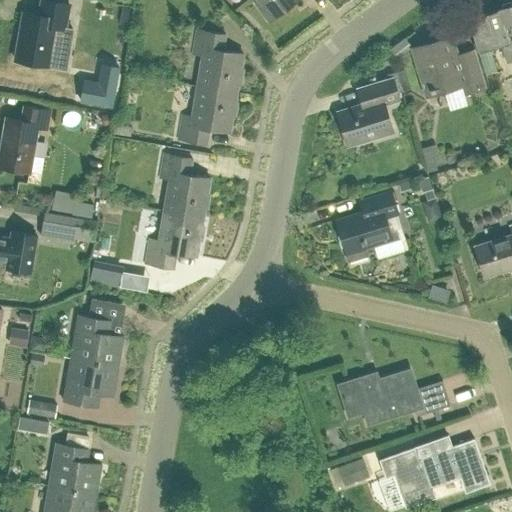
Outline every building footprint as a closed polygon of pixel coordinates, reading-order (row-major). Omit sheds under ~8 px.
[(69,3),(53,0),(41,0),(40,14),(24,11),(15,59),(49,65),(56,27),(65,28),(69,3)] [(258,0),(259,0),(256,2),(269,19),(294,0),(258,0)] [(511,3),(490,10),(491,12),(469,19),(479,51),(505,42),(511,59),(511,58),(511,3)] [(202,55),(197,85),(236,92),(237,83),(239,83),(242,69),(240,68),(242,52),(222,49),(225,33),(197,28),(193,53),(202,55)] [(457,54),(452,35),(411,47),(426,95),(462,84),(465,93),(484,87),(473,49),(457,54)] [(83,77),(79,99),(111,104),(118,65),(100,62),(97,79),(83,77)] [(399,99),(392,77),(357,88),(362,103),(337,110),(347,145),(393,131),(384,103),(399,99)] [(234,101),(236,92),(197,85),(192,115),(182,114),(178,139),(206,143),(209,128),(229,131),(232,115),(234,115),(236,101),(234,101)] [(50,110),(24,105),(21,119),(5,116),(0,146),(0,165),(41,173),(43,157),(33,155),(38,127),(47,129),(50,110)] [(444,147),(428,147),(429,167),(444,167),(444,147)] [(164,209),(203,216),(204,207),(206,207),(209,193),(207,193),(209,176),(189,173),(192,157),(164,152),(160,177),(169,179),(164,209)] [(336,219),(347,254),(349,261),(367,256),(364,247),(392,238),(385,216),(398,212),(391,190),(360,200),(364,211),(336,219)] [(201,225),(203,216),(164,209),(159,239),(149,238),(145,263),(173,268),(176,252),(196,255),(199,239),(201,239),(203,225),(201,225)] [(44,210),(41,228),(82,234),(94,236),(96,219),(85,217),(44,210)] [(511,224),(510,225),(511,232),(474,245),(484,276),(511,266),(511,224)] [(11,237),(0,235),(0,259),(7,261),(6,267),(31,271),(37,235),(12,231),(11,237)] [(70,357),(118,365),(123,336),(110,333),(113,320),(77,314),(70,357)] [(14,344),(33,345),(33,330),(14,329),(14,344)] [(118,365),(70,357),(62,399),(97,405),(100,392),(113,394),(118,365)] [(414,388),(408,368),(362,382),(360,376),(337,383),(348,416),(364,411),(367,423),(415,408),(417,414),(426,411),(430,424),(453,417),(449,404),(450,404),(442,379),(414,388)] [(56,404),(29,399),(26,412),(54,417),(56,404)] [(476,441),(474,437),(435,451),(431,440),(415,445),(429,486),(462,474),(467,489),(488,482),(474,442),(476,441)] [(48,484),(96,493),(101,463),(87,461),(89,447),(55,442),(48,484)] [(346,463),(348,483),(374,480),(371,459),(346,463)] [(333,465),(335,488),(346,488),(345,465),(333,465)] [(92,511),(96,493),(48,484),(42,511),(92,511)]
